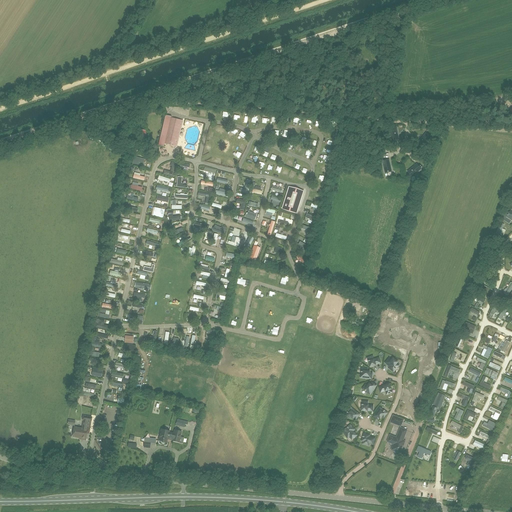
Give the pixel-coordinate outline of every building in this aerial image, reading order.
[(176,147),(180,129),(182,121),(170,118),(170,117),(172,117),(165,115),(165,116),(158,145),(165,147),(163,146),(164,144),(176,147)] [(422,139),(419,142),(423,146),(425,144),(426,144),(431,138),(426,134),(421,139),(422,139)] [(402,138),(395,137),(394,147),(400,149),(402,138)] [(133,164),(144,167),(145,163),(143,162),(144,159),(134,157),(133,164)] [(389,160),(383,162),(385,173),(392,171),(389,160)] [(176,168),(177,168),(178,164),(172,162),(171,166),(172,166),(170,172),(165,171),(164,174),(173,177),(176,168)] [(189,168),(190,165),(181,163),(179,170),(182,171),(183,167),(189,168)] [(416,164),(411,169),(412,169),(408,172),(412,176),(414,174),(415,175),(421,169),(416,164)] [(177,187),(187,188),(187,184),(181,184),(182,178),(178,177),(177,187)] [(303,192),(293,189),(289,187),(282,209),(296,213),(303,192)] [(211,197),(212,194),(199,191),(198,195),(207,196),(205,203),(209,204),(210,197),(211,197)] [(157,203),(163,204),(164,202),(169,203),(170,199),(158,196),(157,203)] [(237,199),(237,203),(241,204),(240,209),(245,210),(247,202),(237,199)] [(172,204),(172,206),(172,209),(181,209),(181,206),(176,206),(176,201),(172,201),(172,204)] [(153,216),(163,218),(164,210),(155,208),(153,216)] [(245,217),(254,221),(257,215),(248,212),(247,214),(246,214),(245,217)] [(308,217),(306,223),(312,225),(313,222),(314,223),(315,219),(308,217)] [(251,227),(253,222),(243,219),(242,221),(249,224),(248,226),(251,227)] [(506,230),(502,229),(504,224),(501,223),(496,234),(500,235),(503,237),(506,230)] [(214,228),(213,228),(212,231),(223,235),(224,232),(220,230),(220,228),(215,226),(214,228)] [(312,229),(303,226),(302,229),(307,231),(306,235),(310,236),(312,229)] [(174,236),(183,231),(182,228),(175,231),(173,227),(170,228),(174,236)] [(229,241),(228,244),(233,246),(234,245),(236,246),(239,238),(236,237),(236,238),(234,243),(232,242),(229,241)] [(253,239),(249,237),(245,247),(241,245),(239,249),(246,253),(253,239)] [(305,255),(309,248),(300,242),(298,245),(304,248),(301,252),(305,255)] [(193,246),(193,248),(190,248),(188,254),(195,256),(197,247),(193,246)] [(260,249),(253,246),(249,260),(255,262),(260,249)] [(157,253),(148,252),(148,256),(151,256),(150,259),(155,260),(156,257),(157,253)] [(301,254),(297,257),(304,265),(307,262),(301,254)] [(279,266),(283,262),(279,258),(275,263),(279,266)] [(141,280),(149,280),(149,277),(147,277),(147,272),(139,272),(139,275),(141,275),(141,280)] [(484,286),(480,293),(490,298),(494,291),(484,286)] [(497,294),(495,297),(502,302),(504,298),(497,294)] [(95,327),(106,330),(107,326),(103,325),(104,321),(100,320),(99,324),(96,323),(95,327)] [(472,329),(470,333),(472,334),(476,327),(466,322),(465,325),(472,329)] [(95,329),(93,336),(107,339),(108,336),(97,333),(98,330),(95,329)] [(153,337),(149,336),(148,340),(155,342),(157,332),(154,331),(153,337)] [(497,333),(490,343),(494,346),(501,336),(497,333)] [(169,342),(168,346),(177,348),(178,341),(178,338),(174,337),(174,341),(173,341),(173,343),(169,342)] [(100,340),(93,338),(91,346),(102,348),(102,344),(99,344),(100,340)] [(506,341),(505,343),(505,344),(503,347),(500,346),(499,349),(501,350),(501,351),(504,353),(510,343),(509,343),(509,342),(507,341),(506,341)] [(483,345),(482,348),(487,350),(484,356),(488,358),(492,349),(483,345)] [(94,352),(95,348),(91,347),(89,355),(100,357),(101,353),(94,352)] [(495,352),(493,355),(504,360),(505,357),(495,352)] [(369,362),(371,367),(381,363),(380,362),(379,360),(379,358),(374,360),(373,357),(368,358),(369,361),(368,361),(369,362)] [(478,357),(476,360),(481,363),(479,368),(483,370),(487,362),(478,357)] [(396,369),(398,366),(396,364),(398,362),(393,358),(391,361),(390,360),(390,359),(389,359),(386,363),(388,365),(389,364),(391,365),(389,368),(394,372),(395,369),(396,370),(396,369)] [(489,366),(500,371),(502,366),(491,361),(489,366)] [(125,365),(115,363),(115,366),(124,368),(123,372),(128,372),(129,367),(125,367),(125,365)] [(447,378),(450,369),(459,373),(460,370),(451,366),(449,365),(444,377),(447,378)] [(487,368),(484,373),(490,376),(490,375),(496,377),(498,373),(487,368)] [(367,372),(367,369),(362,369),(361,372),(361,377),(363,377),(363,378),(371,379),(372,374),(369,373),(370,372),(367,372)] [(445,384),(454,387),(455,384),(446,381),(446,382),(443,380),(440,388),(443,389),(445,384)] [(474,386),(464,382),(463,385),(469,387),(467,392),(471,394),(474,386)] [(368,386),(366,385),(363,389),(365,391),(366,391),(370,394),(371,392),(376,386),(372,383),(370,385),(370,384),(368,386)] [(389,384),(379,387),(380,389),(381,391),(380,391),(381,392),(386,391),(387,394),(392,392),(391,390),(391,389),(389,384)] [(466,406),(469,398),(459,393),(458,397),(464,399),(462,405),(466,406)] [(472,401),(476,402),(478,398),(480,399),(482,400),(483,400),(483,398),(484,396),(476,393),(472,401)] [(435,406),(440,408),(444,399),(438,397),(435,406)] [(499,397),(497,400),(503,402),(501,407),(500,406),(499,408),(504,410),(508,401),(499,397)] [(362,405),(362,410),(373,411),(373,409),(372,409),(372,407),(373,407),(373,406),(367,406),(368,402),(362,402),(362,405)] [(406,406),(401,405),(400,408),(399,408),(399,412),(401,413),(400,415),(406,416),(406,414),(410,415),(411,409),(407,408),(407,409),(405,409),(405,408),(406,406)] [(491,407),(489,410),(496,413),(493,418),(497,420),(501,412),(491,407)] [(353,418),(354,417),(356,419),(359,415),(353,410),(352,410),(351,409),(351,408),(348,412),(347,413),(345,415),(350,418),(351,416),(353,418)] [(378,419),(379,417),(380,418),(382,416),(384,417),(387,413),(385,411),(384,411),(380,408),(379,410),(374,416),(378,419)] [(464,418),(467,420),(470,416),(474,418),(476,414),(468,410),(464,418)] [(83,431),(87,432),(89,432),(90,429),(89,429),(90,422),(91,422),(92,418),(83,416),(82,421),(85,421),(83,429),(83,431)] [(391,422),(397,425),(401,426),(403,420),(393,416),(391,422)] [(464,427),(452,421),(451,425),(459,429),(457,432),(460,433),(462,430),(464,427)] [(484,422),(483,426),(494,431),(495,428),(495,427),(496,424),(493,423),(491,426),(488,424),(484,422)] [(350,425),(348,427),(347,428),(348,428),(345,430),(346,432),(344,433),(344,434),(345,433),(345,434),(345,435),(348,438),(350,436),(352,439),(357,436),(354,432),(353,433),(352,431),(354,430),(350,425)] [(86,440),(87,433),(87,432),(83,431),(83,429),(74,427),(73,437),(82,438),(82,439),(86,440)] [(397,438),(393,437),(390,436),(387,442),(394,445),(392,450),(393,451),(394,452),(395,453),(396,453),(397,453),(398,453),(399,453),(400,454),(405,442),(403,441),(407,431),(401,428),(397,438)] [(167,439),(170,440),(172,440),(172,441),(179,443),(181,432),(175,430),(174,434),(169,432),(169,431),(161,429),(159,441),(162,441),(162,442),(165,443),(165,442),(167,442),(167,439)] [(369,438),(370,435),(364,434),(363,436),(363,437),(362,441),(364,441),(363,444),(364,444),(365,444),(369,445),(369,443),(373,444),(375,439),(371,437),(370,438),(369,438)] [(156,441),(145,439),(144,447),(150,448),(150,443),(155,443),(156,441)] [(471,444),(470,446),(484,452),(487,445),(476,441),(474,445),(471,444)] [(26,451),(28,445),(16,443),(15,449),(26,451)] [(420,452),(418,457),(422,459),(424,453),(430,456),(431,452),(422,448),(420,452)] [(467,465),(470,467),(474,459),(467,455),(465,459),(469,461),(467,465)] [(396,494),(400,495),(405,480),(402,479),(396,494)]
